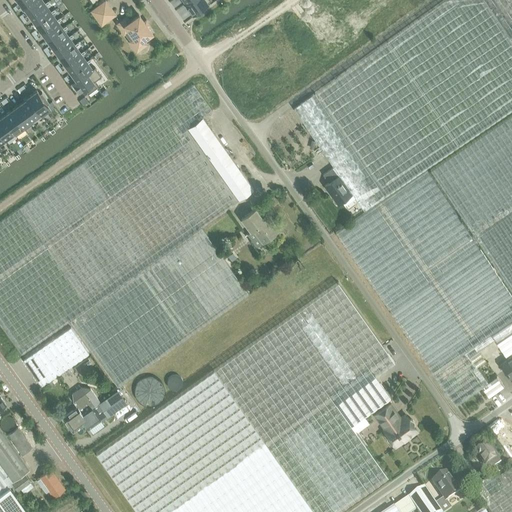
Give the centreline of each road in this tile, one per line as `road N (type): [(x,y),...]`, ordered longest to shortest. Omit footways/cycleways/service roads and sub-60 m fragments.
road 1 (unclassified): [(462,433),(201,62)]
road 2 (unknown): [(0,207),(201,62)]
road 3 (tertiary): [(0,366),(105,511)]
road 4 (unclassified): [(462,433),(353,511)]
